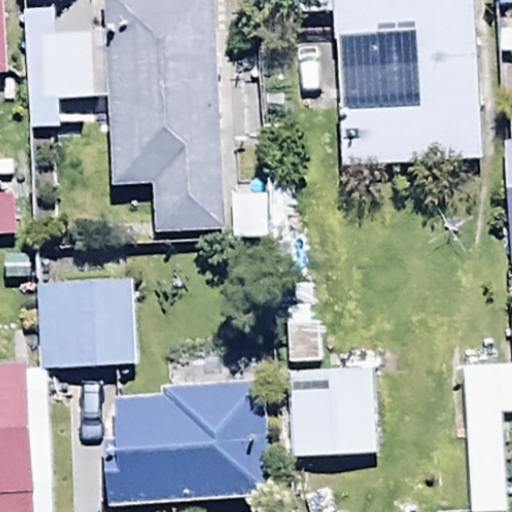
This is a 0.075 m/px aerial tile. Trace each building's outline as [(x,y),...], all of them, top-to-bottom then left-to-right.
[(97,0),(107,190),(148,188),(151,240),(218,237),(206,0),(97,0)] [(286,0),(287,16),(326,15),(327,45),(410,42),(412,102),(332,105),(334,171),(474,165),(469,39),(482,38),(480,0),(286,0)] [(46,20),(45,11),(17,13),(22,133),(56,132),(54,103),(91,101),(89,35),(61,36),(61,20),(46,20)] [(511,268),(511,144),(493,145),(501,270),(511,268)] [(280,329),(281,365),(318,364),(317,340),(325,340),(324,325),(305,326),(303,279),(298,280),(297,266),(285,266),(283,212),(279,212),(277,163),(259,164),(260,197),(257,198),(257,188),(224,189),(226,244),(266,242),(267,264),(263,264),(266,329),(280,329)] [(328,187),(305,199),(314,215),(306,219),(334,269),(365,252),(328,187)] [(0,194),(0,241),(13,241),(12,194),(0,194)] [(27,289),(32,372),(132,367),(127,284),(27,289)] [(497,411),(497,397),(504,397),(504,382),(497,382),(496,363),(458,364),(462,511),(500,511),(500,499),(508,499),(507,461),(499,461),(498,449),(506,449),(505,411),(497,411)] [(0,365),(0,511),(29,511),(21,364),(0,365)] [(281,375),(285,460),(373,457),(370,372),(281,375)] [(258,383),(153,389),(154,398),(107,400),(110,445),(99,446),(103,511),(265,501),(258,383)]
